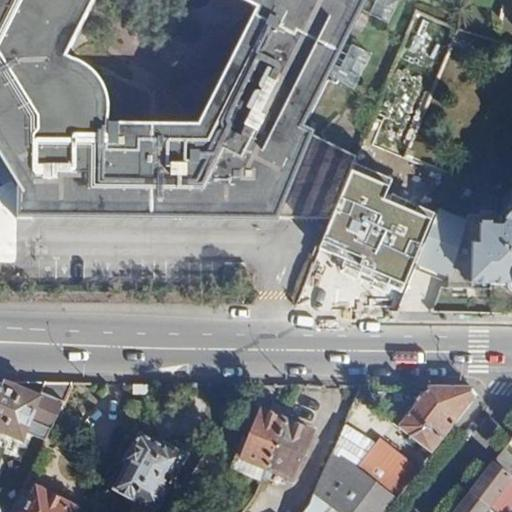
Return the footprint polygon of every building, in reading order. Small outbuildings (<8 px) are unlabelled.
[(13,0),(0,27),(0,160),(5,170),(12,180),(33,211),(30,213),(31,235),(31,241),(46,241),(46,238),(300,241),(321,241),(335,209),(351,170),(313,149),(389,0),(13,0)] [(453,33),(419,18),(364,142),(398,157),(453,33)] [(393,180),(354,163),(351,170),(321,241),(316,253),(403,290),(410,273),(432,221),(384,201),(393,180)] [(387,202),(403,206),(407,191),(392,186),(387,202)] [(410,273),(425,279),(438,284),(434,296),(471,296),(471,293),(492,294),(498,298),(504,299),(511,298),(511,203),(466,202),(462,211),(440,201),(438,207),(432,221),(410,273)] [(45,383),(1,382),(0,383),(0,430),(19,438),(23,431),(42,440),(61,402),(41,392),(45,383)] [(427,387),(396,427),(430,453),(475,396),(469,387),(427,387)] [(288,410),(274,404),(269,415),(259,411),(237,458),(260,469),(282,422),(288,410)] [(307,433),(282,422),(260,469),(285,481),(307,433)] [(120,460),(123,462),(108,489),(127,500),(129,496),(152,509),(182,457),(178,454),(179,446),(171,441),(163,446),(160,444),(158,447),(135,433),(120,460)] [(326,457),(307,496),(330,511),(384,511),(417,470),(377,439),(353,470),(326,457)] [(511,460),(500,454),(492,464),(509,478),(511,472),(511,460)] [(492,464),(468,494),(487,509),(509,478),(492,464)] [(29,492),(19,487),(6,511),(8,511),(66,511),(70,506),(32,487),(29,492)] [(468,494),(454,511),(484,511),(487,509),(468,494)] [(330,511),(307,496),(296,511),(330,511)]
